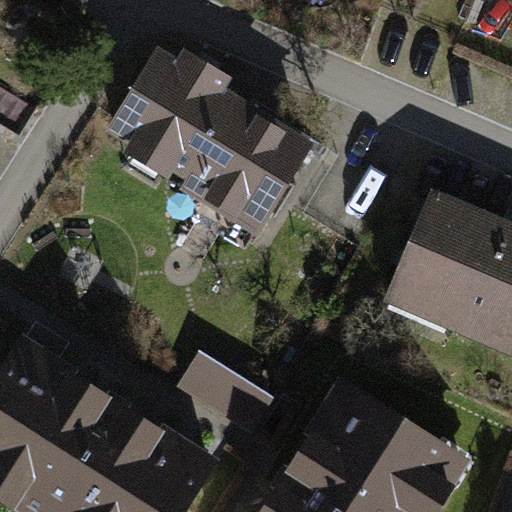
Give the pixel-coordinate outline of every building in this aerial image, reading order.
[(179,67),(162,57),(110,139),(130,151),(122,163),(170,193),(176,182),(188,190),(184,196),(260,244),(317,153),(229,98),(233,87),(186,57),(179,67)] [(511,227),(434,195),(386,308),(511,360),(511,227)] [(197,511),(224,471),(20,340),(0,369),(0,504),(12,511),(197,511)] [(201,356),(178,391),(251,437),(273,403),(201,356)] [(445,511),(473,467),(342,385),(261,511),(445,511)]
